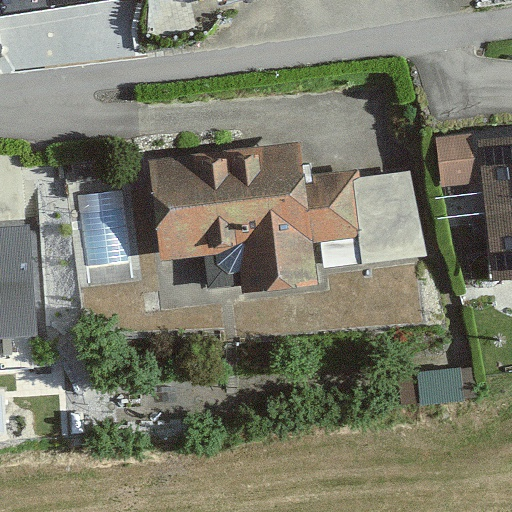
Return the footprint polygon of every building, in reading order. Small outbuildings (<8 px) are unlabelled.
[(45,0),(47,8),(104,0),(45,0)] [(511,140),(470,144),(481,283),(511,280),(511,140)] [(292,151),(144,164),(153,265),(226,258),(229,295),(308,288),(304,241),(358,237),(352,173),(294,178),(292,151)] [(0,217),(26,217),(24,152),(0,153),(0,217)] [(25,223),(0,223),(0,321),(30,320),(25,223)]
